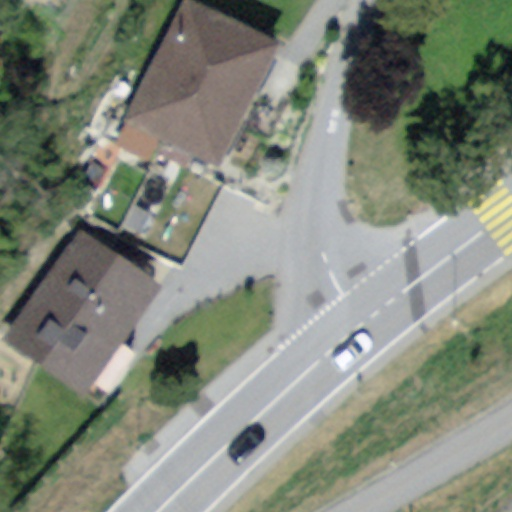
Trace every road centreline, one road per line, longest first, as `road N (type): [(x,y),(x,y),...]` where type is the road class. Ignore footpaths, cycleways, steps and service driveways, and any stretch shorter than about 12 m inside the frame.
road 1 (residential): [(356,327),(325,271),(318,218),(324,153),(366,0)]
road 2 (primary): [(159,511),(356,327)]
road 3 (primary): [(356,327),(511,209)]
